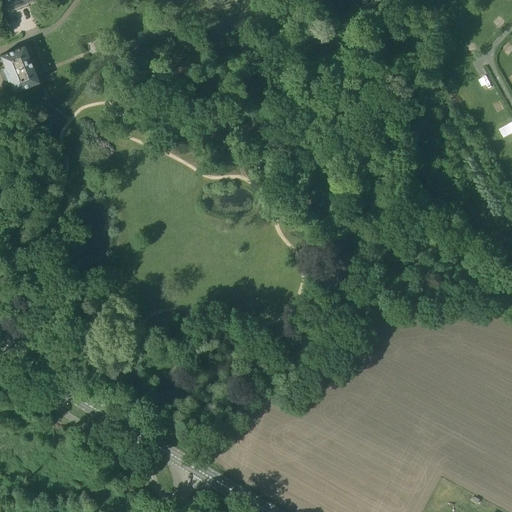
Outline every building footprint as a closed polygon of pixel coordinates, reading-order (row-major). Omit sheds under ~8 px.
[(11,12),(28,5),(27,4),(34,1),(33,0),(0,0),(0,1),(4,13),(11,10),(11,12)] [(503,31),(511,25),(507,21),(500,27),(503,31)] [(38,83),(23,47),(0,56),(0,59),(4,68),(2,69),(5,76),(8,82),(9,82),(14,93),(38,83)] [(469,52),(472,61),(482,58),(479,48),(469,52)] [(484,87),(491,99),(501,93),(494,82),(484,87)] [(496,108),(501,118),(511,113),(506,103),(496,108)]
